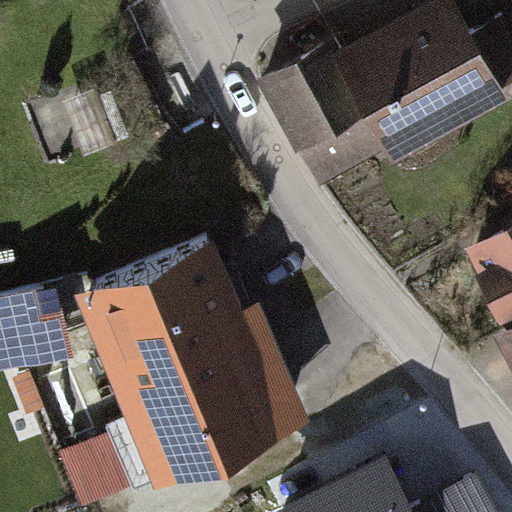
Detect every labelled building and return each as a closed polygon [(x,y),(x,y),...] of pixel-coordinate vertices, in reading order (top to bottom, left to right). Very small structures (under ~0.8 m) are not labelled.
[(454,0),(409,0),(337,35),(387,137),(496,84),(466,23),(454,0)] [(466,23),(496,84),(511,76),(511,25),(502,6),(466,23)] [(318,171),(387,137),(337,35),(333,25),(263,59),(318,171)] [(510,314),(511,313),(511,215),(469,239),(510,314)] [(95,307),(109,346),(237,300),(211,230),(84,277),(95,307)] [(95,307),(84,277),(0,291),(0,362),(16,356),(9,338),(95,307)] [(252,294),(237,300),(109,346),(88,354),(132,473),(296,413),(252,294)] [(284,511),(275,488),(218,511),(284,511)]
